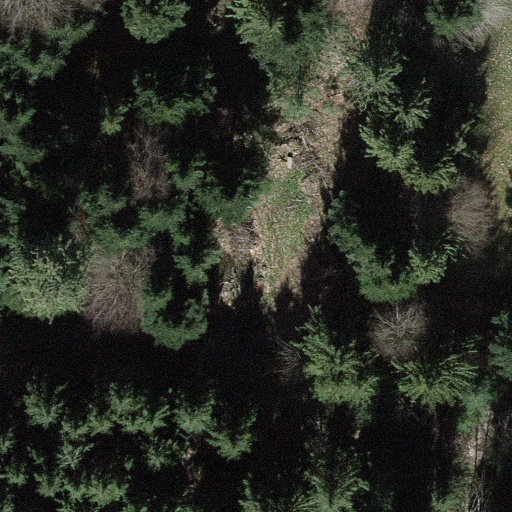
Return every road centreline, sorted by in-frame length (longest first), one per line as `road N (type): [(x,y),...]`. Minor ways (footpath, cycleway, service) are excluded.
road 1 (track): [(511,294),(391,290),(310,310),(264,335),(220,386),(180,511)]
road 2 (track): [(0,367),(111,334),(310,310)]
